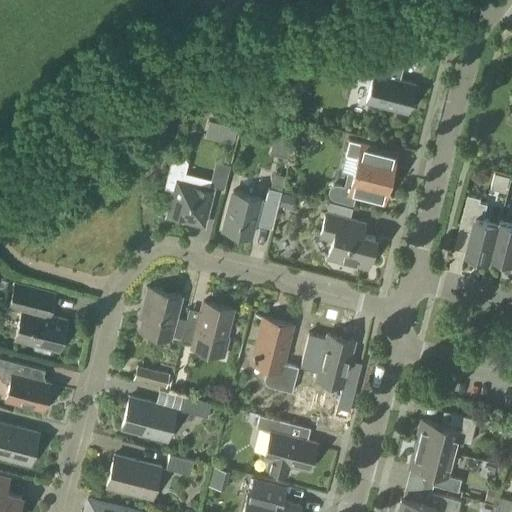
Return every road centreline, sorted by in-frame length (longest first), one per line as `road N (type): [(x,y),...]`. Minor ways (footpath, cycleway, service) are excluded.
road 1 (residential): [(60,511),(112,289),(151,251),(173,248),(272,272),(285,285),(401,314)]
road 2 (residential): [(0,203),(147,76),(186,58),(403,16),(472,39)]
road 3 (residential): [(472,39),(411,276)]
road 4 (residential): [(391,349),(349,511)]
road 5 (residential): [(511,380),(391,349)]
